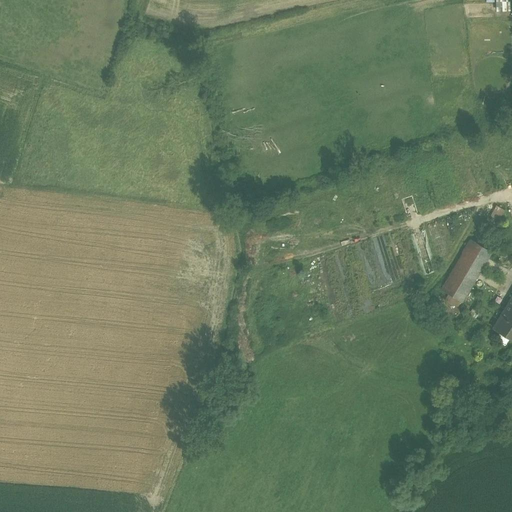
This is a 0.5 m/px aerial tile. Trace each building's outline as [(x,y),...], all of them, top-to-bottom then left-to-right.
[(511,0),(497,0),(498,11),(511,10),(511,0)] [(501,220),(506,209),(497,204),(491,214),(501,220)] [(470,239),(441,288),(462,301),(492,252),(470,239)] [(511,300),(510,299),(493,327),(511,338),(511,300)] [(491,329),(466,312),(458,324),(483,341),(491,329)]
